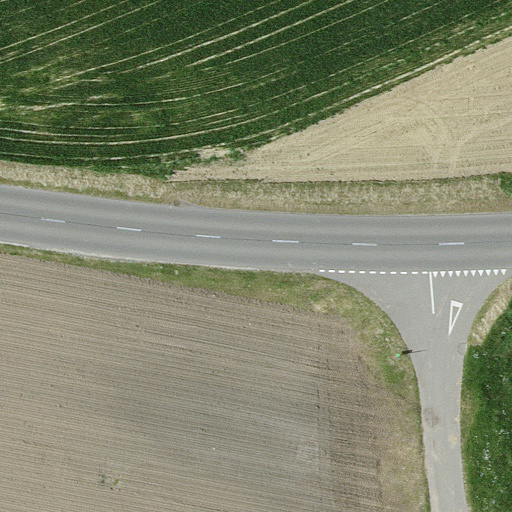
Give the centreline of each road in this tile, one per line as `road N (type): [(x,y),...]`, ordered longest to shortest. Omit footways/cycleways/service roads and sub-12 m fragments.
road 1 (tertiary): [(0,211),(259,239),(511,239)]
road 2 (track): [(449,511),(425,243)]
